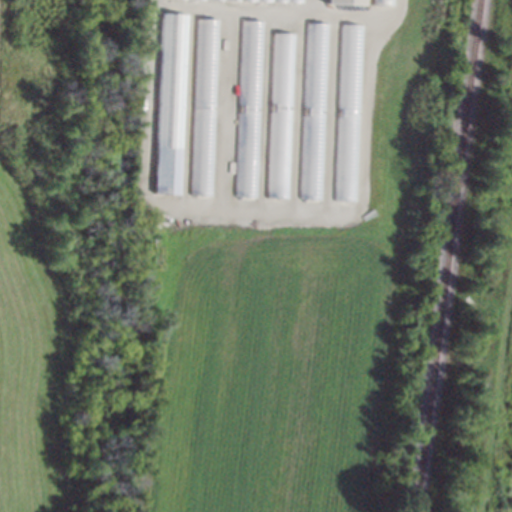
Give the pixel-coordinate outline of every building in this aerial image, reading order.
[(185,13),(177,193),(152,192),(160,12),(185,13)] [(216,19),(209,195),(189,194),(196,18),(216,19)] [(262,20),(255,197),(252,197),(252,199),(238,199),(238,195),(233,195),(241,19),(262,20)] [(328,23),(320,199),(300,199),(307,22),(328,23)] [(364,25),(356,200),(333,199),(341,23),(364,25)] [(295,33),(288,197),(266,196),(273,32),(295,33)]
